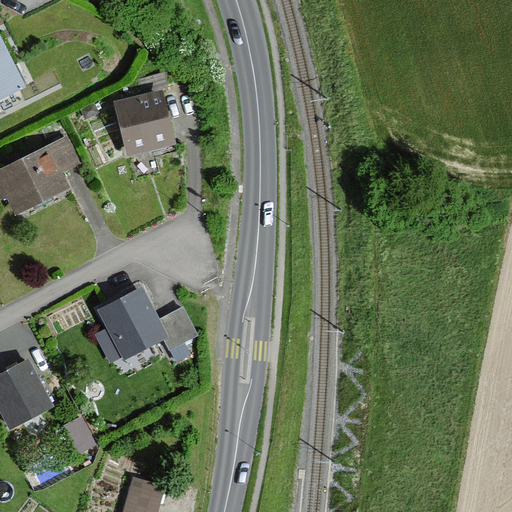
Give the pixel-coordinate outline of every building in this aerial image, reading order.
[(0,102),(27,89),(0,37),(0,102)] [(165,94),(117,105),(128,158),(177,147),(165,94)] [(78,168),(65,143),(0,176),(0,203),(2,207),(11,202),(19,217),(72,190),(65,175),(78,168)] [(143,288),(98,312),(108,330),(96,337),(111,365),(123,358),(126,362),(163,342),(169,352),(199,336),(183,306),(160,319),(143,288)] [(54,407),(32,364),(0,379),(0,417),(7,431),(54,407)] [(135,474),(122,511),(158,511),(167,484),(135,474)] [(117,511),(119,508),(100,503),(97,511),(117,511)]
